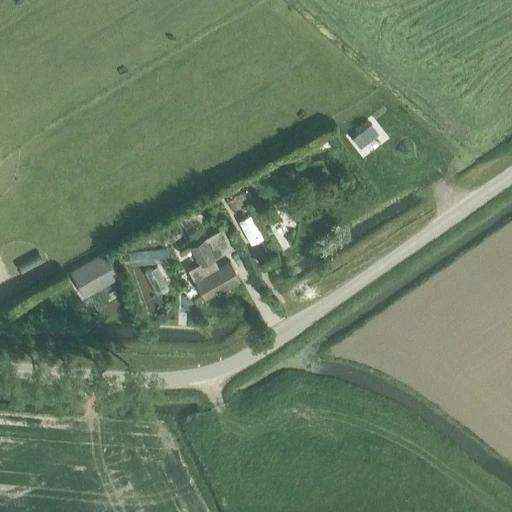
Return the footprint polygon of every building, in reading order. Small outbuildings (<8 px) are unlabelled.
[(362,131),(352,139),(360,148),(370,141),(362,131)] [(254,213),(242,218),(252,242),(264,237),(254,213)] [(212,256),(214,255),(234,244),(224,227),(190,246),(199,262),(188,269),(204,299),(240,279),(229,260),(218,267),(212,256)] [(133,252),(134,261),(153,260),(152,250),(133,252)] [(118,276),(105,251),(70,271),(83,295),(118,276)] [(160,263),(147,270),(159,292),(172,286),(160,263)]
